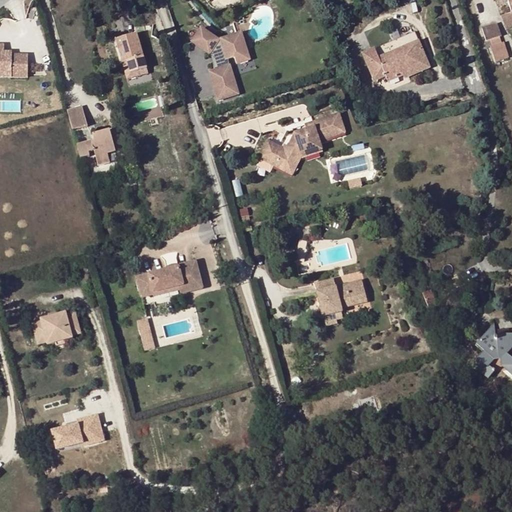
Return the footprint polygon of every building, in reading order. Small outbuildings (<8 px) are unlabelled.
[(511,12),(511,13),(501,16),(505,30),(511,28),(511,12)] [(486,42),(491,40),(500,37),(502,37),(497,23),(481,28),(486,42)] [(192,43),(209,54),(214,57),(215,62),(213,67),(215,71),(210,72),(219,101),(238,94),(227,60),(234,58),(236,64),(250,60),(246,48),(242,49),(237,35),(219,41),(201,29),(192,43)] [(388,83),(397,79),(395,76),(402,73),(403,76),(404,79),(430,68),(414,32),(363,55),(375,81),(386,77),(388,83)] [(246,48),(241,34),(237,35),(242,49),(246,48)] [(137,35),(116,40),(122,63),(127,62),(130,74),(137,72),(139,76),(148,73),(137,35)] [(491,40),(492,46),(502,44),(500,37),(491,40)] [(0,76),(27,77),(27,54),(12,54),(12,51),(4,51),(4,44),(0,43),(0,76)] [(492,46),(490,47),(495,63),(509,58),(504,43),(502,44),(492,46)] [(127,62),(122,63),(127,79),(139,76),(137,72),(130,74),(127,62)] [(83,107),(67,112),(73,132),(88,127),(83,107)] [(283,148),(268,140),(258,159),(291,175),(301,157),(323,150),(320,142),(345,134),(338,114),(304,126),(305,130),(293,134),(287,147),(284,145),(283,148)] [(88,127),(73,132),(77,146),(92,142),(88,127)] [(77,146),(81,160),(90,157),(89,154),(95,152),(98,167),(110,163),(107,154),(116,152),(110,131),(93,136),(95,142),(92,142),(77,146)] [(110,163),(98,167),(101,175),(120,169),(116,152),(107,154),(110,163)] [(360,178),(347,181),(349,190),(362,187),(360,178)] [(308,242),(301,241),(296,261),(305,262),(308,250),(306,250),(308,242)] [(170,272),(169,270),(137,279),(141,299),(153,296),(154,297),(180,290),(181,295),(203,289),(196,261),(180,266),(181,270),(170,272)] [(315,284),(317,291),(324,318),(342,313),(341,310),(368,302),(362,281),(335,288),(333,279),(315,284)] [(428,308),(437,304),(431,290),(422,294),(428,308)] [(33,325),(37,340),(46,338),(47,343),(48,345),(56,343),(64,341),(73,339),(72,337),(71,334),(80,331),(75,313),(66,316),(66,313),(58,316),(50,318),(41,320),(42,323),(33,325)] [(337,321),(343,319),(342,313),(324,318),(326,327),(338,324),(337,321)] [(148,320),(137,322),(144,352),(155,349),(148,320)] [(496,337),(488,331),(476,345),(484,352),(478,359),(479,372),(488,380),(495,372),(490,367),(495,361),(501,360),(502,367),(511,377),(511,357),(508,354),(511,348),(511,333),(497,335),(497,338),(496,337)] [(46,338),(37,340),(39,346),(47,343),(46,338)] [(57,450),(83,444),(81,437),(101,431),(97,416),(77,422),(78,425),(66,428),(52,432),(57,450)] [(104,441),(101,431),(81,437),(83,444),(83,446),(104,441)]
